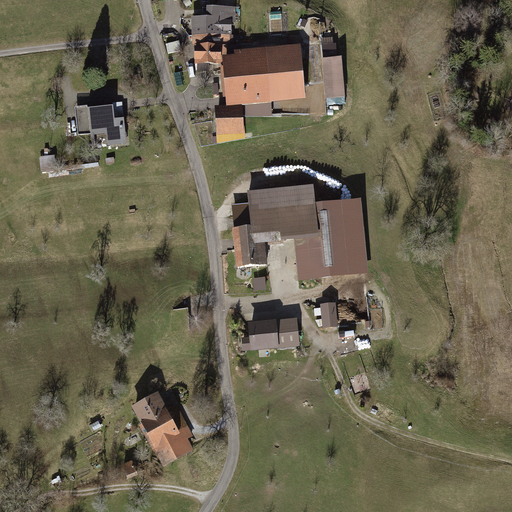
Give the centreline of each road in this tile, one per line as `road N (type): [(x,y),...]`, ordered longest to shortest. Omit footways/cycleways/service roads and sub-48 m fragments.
road 1 (unclassified): [(143,0),(214,246),(235,446),(208,511)]
road 2 (track): [(218,306),(261,304),(305,315),(366,421),(511,465)]
road 3 (track): [(212,505),(189,494),(134,491),(46,499),(22,511)]
road 4 (track): [(209,213),(247,190),(315,185),(334,200)]
